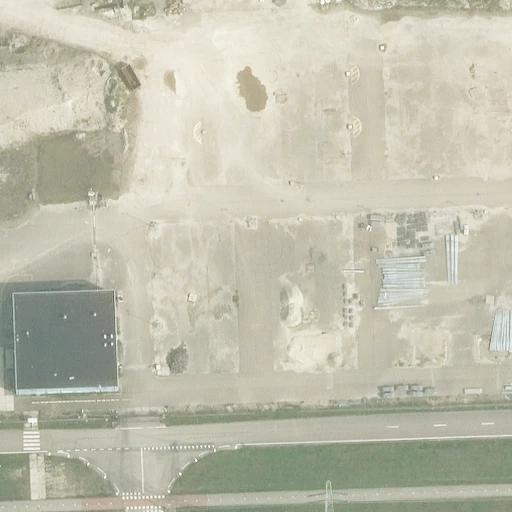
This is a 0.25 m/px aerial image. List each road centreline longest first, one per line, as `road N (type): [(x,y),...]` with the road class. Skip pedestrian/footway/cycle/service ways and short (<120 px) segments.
road 1 (unknown): [(137,438),(131,236),(155,207),(511,191)]
road 2 (unclassified): [(511,425),(137,438)]
road 3 (unclassified): [(137,438),(0,442)]
